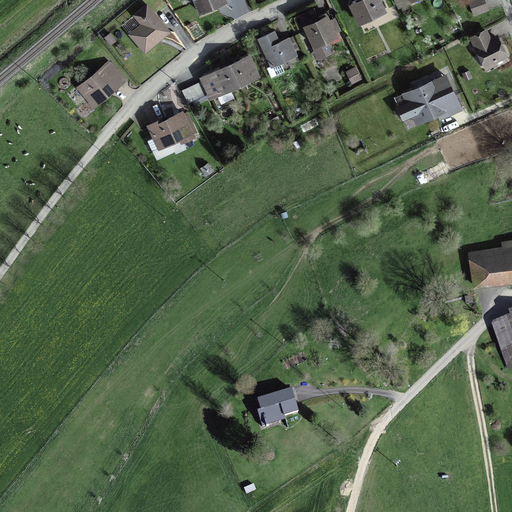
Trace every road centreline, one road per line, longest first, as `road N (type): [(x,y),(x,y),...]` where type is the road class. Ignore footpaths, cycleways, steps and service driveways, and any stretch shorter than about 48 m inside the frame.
road 1 (residential): [(0,283),(108,133),(194,51),(297,0)]
road 2 (residential): [(380,434),(511,309)]
road 3 (track): [(491,511),(472,341)]
